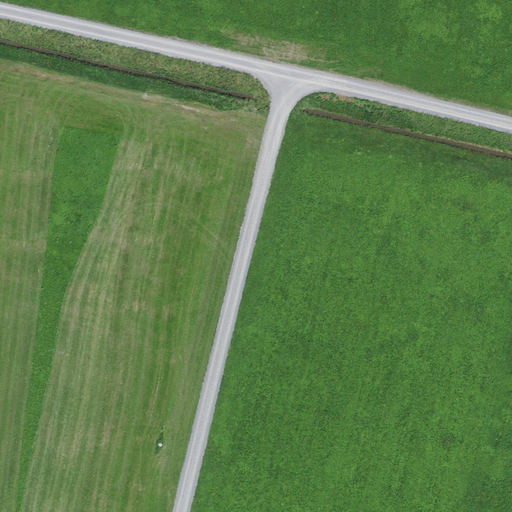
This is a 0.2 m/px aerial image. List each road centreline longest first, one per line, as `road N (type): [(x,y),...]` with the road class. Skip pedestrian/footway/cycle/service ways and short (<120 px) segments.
road 1 (track): [(511,116),(290,66),(181,511)]
road 2 (track): [(290,66),(0,1)]
